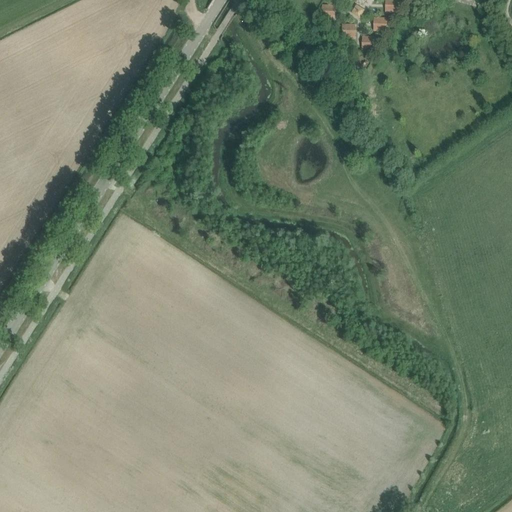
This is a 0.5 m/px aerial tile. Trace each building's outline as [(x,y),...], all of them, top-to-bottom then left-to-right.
[(387,1),(387,11),(393,11),(393,12),(398,13),(398,0),(393,0),(393,1),(387,1)] [(353,13),(361,16),(364,9),(356,5),(353,13)] [(334,18),(334,8),(328,7),(328,6),(323,6),(323,18),(328,18),(328,17),(334,18)] [(376,20),(375,30),(381,30),(381,31),(386,31),(387,19),(382,19),(382,20),(376,20)] [(354,37),(355,27),(348,27),(348,26),(343,25),(343,38),(348,38),(348,37),(354,37)] [(364,39),(364,49),(370,49),(370,50),(375,50),(375,38),(370,38),(370,39),(364,39)]
